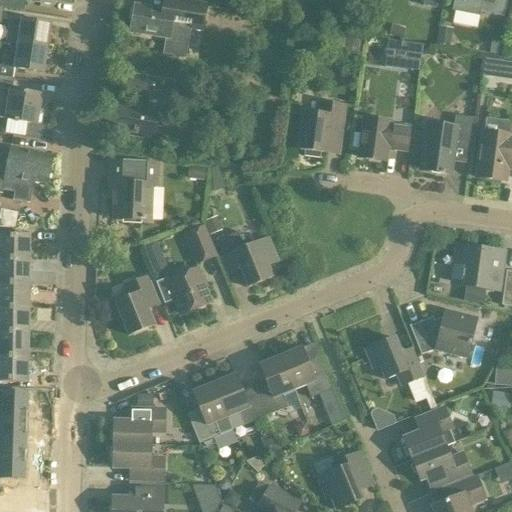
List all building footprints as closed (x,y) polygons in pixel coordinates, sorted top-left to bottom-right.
[(0,0),(0,8),(3,9),(22,12),(24,2),(53,6),(53,0),(0,0)] [(345,0),(340,23),(360,28),(366,0),(345,0)] [(423,0),(422,6),(435,9),(437,0),(423,0)] [(507,0),(453,0),(452,12),(479,17),(480,13),(504,18),(507,0)] [(174,3),(172,12),(134,6),(130,34),(165,39),(162,55),(185,59),(190,31),(203,34),(207,8),(174,3)] [(6,43),(17,45),(46,50),(50,26),(10,20),(6,43)] [(343,53),(360,56),(363,42),(345,39),(343,53)] [(403,59),(402,70),(419,73),(423,46),(405,44),(403,59)] [(4,53),(2,67),(14,69),(43,74),(46,50),(17,45),(16,55),(4,53)] [(511,80),(511,61),(486,60),(484,78),(511,80)] [(113,134),(153,141),(163,142),(166,119),(170,97),(187,100),(189,84),(145,77),(140,110),(118,106),(113,134)] [(39,96),(10,91),(12,80),(0,78),(0,118),(34,125),(39,96)] [(303,113),(298,150),(305,151),(304,157),(321,159),(321,154),(340,156),(347,106),(318,102),(316,115),(303,113)] [(455,116),(453,128),(427,125),(420,170),(450,175),(452,163),(468,165),(475,119),(455,116)] [(411,127),(390,125),(391,123),(364,119),(358,158),(385,162),(387,152),(394,153),(394,152),(407,154),(411,127)] [(511,136),(511,137),(482,133),(476,178),(504,182),(506,171),(511,171),(511,136)] [(9,148),(7,162),(0,160),(0,194),(2,195),(3,191),(14,193),(13,200),(29,204),(33,182),(46,185),(51,157),(9,148)] [(149,222),(151,186),(156,186),(157,165),(111,163),(109,200),(114,200),(113,220),(149,222)] [(0,222),(16,226),(19,213),(3,209),(0,220),(0,222)] [(196,266),(217,257),(205,227),(184,235),(196,266)] [(268,238),(257,243),(243,248),(237,233),(216,242),(226,268),(237,263),(247,289),(271,279),(266,267),(277,263),(268,238)] [(0,260),(29,261),(29,235),(0,234),(0,260)] [(157,240),(141,247),(154,279),(171,271),(157,240)] [(453,265),(451,282),(495,288),(499,254),(460,249),(458,265),(453,265)] [(0,260),(0,284),(28,285),(29,261),(0,260)] [(164,305),(175,300),(181,315),(209,304),(196,270),(167,282),(166,279),(155,283),(164,305)] [(511,307),(511,272),(506,272),(501,306),(511,307)] [(122,287),(127,299),(115,304),(128,336),(153,326),(147,311),(160,306),(148,276),(122,287)] [(0,309),(28,310),(28,285),(0,284),(0,309)] [(0,309),(0,332),(27,333),(28,310),(0,309)] [(421,355),(435,351),(466,359),(476,320),(445,312),(443,319),(434,322),(432,318),(409,328),(421,355)] [(0,358),(27,359),(27,333),(0,332),(0,358)] [(412,349),(400,354),(394,339),(365,351),(372,370),(379,367),(384,380),(395,376),(400,388),(407,385),(424,379),(412,349)] [(314,344),(301,349),(280,357),(293,391),(305,386),(311,399),(319,395),(331,427),(345,421),(314,344)] [(266,383),(253,388),(265,417),(287,408),(282,395),(293,391),(280,357),(259,366),(266,383)] [(0,381),(27,382),(27,359),(0,358),(0,381)] [(511,385),(511,370),(497,370),(496,384),(511,385)] [(227,418),(239,413),(244,426),(265,417),(253,388),(241,393),(234,376),(213,385),(227,418)] [(424,379),(407,385),(415,404),(425,400),(430,411),(436,409),(424,379)] [(232,431),(227,418),(213,385),(192,393),(199,410),(187,415),(199,445),(232,431)] [(0,393),(0,422),(25,423),(26,394),(0,393)] [(413,419),(418,433),(402,439),(411,461),(445,448),(454,444),(450,432),(453,431),(444,407),(413,419)] [(131,408),(131,423),(114,422),(113,445),(149,446),(150,435),(165,436),(166,409),(131,408)] [(0,422),(0,450),(24,451),(25,423),(0,422)] [(149,457),(149,446),(113,445),(113,468),(129,469),(129,484),(164,485),(165,458),(149,457)] [(462,452),(449,458),(445,448),(411,461),(420,482),(424,480),(430,493),(472,476),(462,452)] [(0,450),(0,478),(24,480),(24,451),(0,450)] [(329,465),(332,473),(318,479),(327,500),(331,498),(336,510),(361,500),(358,493),(374,487),(360,452),(329,465)] [(256,458),(245,462),(257,474),(265,466),(256,458)] [(441,491),(445,502),(430,508),(431,511),(470,511),(469,508),(487,501),(476,476),(441,491)] [(129,484),(128,499),(112,499),(111,511),(163,511),(164,485),(129,484)] [(256,510),(258,511),(297,511),(302,503),(270,485),(256,510)] [(14,502),(13,510),(25,511),(25,502),(14,502)] [(222,502),(217,511),(233,511),(235,509),(222,502)] [(215,511),(221,503),(200,511),(215,511)]
